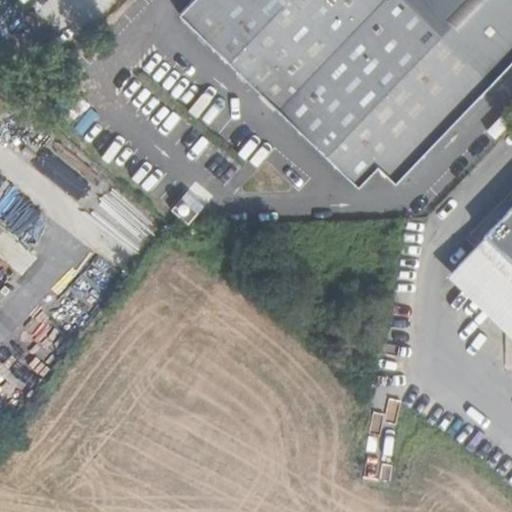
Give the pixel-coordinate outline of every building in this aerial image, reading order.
[(511,0),(193,0),(180,14),(358,185),(377,166),(394,182),(511,60),(511,0)] [(477,247),(511,210),(511,185),(464,235),(477,247)] [(511,210),(477,247),(460,265),(511,314),(511,210)] [(450,275),(511,335),(511,314),(460,265),(450,275)] [(379,448),(380,426),(368,425),(367,447),(379,448)] [(366,454),(362,476),(388,481),(392,459),(366,454)]
